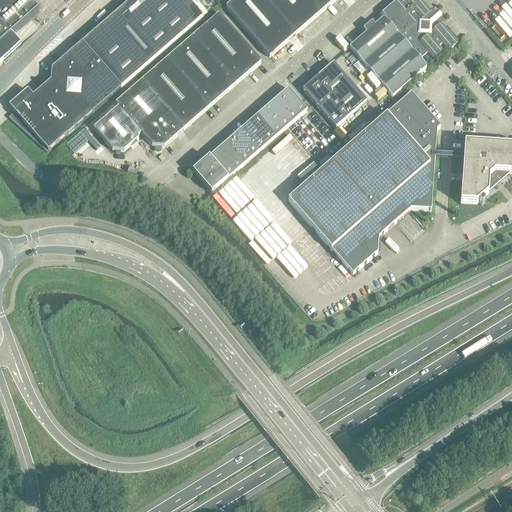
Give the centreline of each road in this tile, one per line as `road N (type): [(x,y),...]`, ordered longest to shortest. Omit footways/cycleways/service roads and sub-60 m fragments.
road 1 (motorway): [(511,268),(223,431),(151,463),(106,465),(82,454),(43,415),(14,351)]
road 2 (unclassified): [(142,192),(206,234),(293,328),(310,331),(511,232)]
road 3 (motorway): [(511,295),(157,511)]
road 4 (motorway): [(200,511),(511,322)]
road 5 (unclassified): [(142,192),(364,0)]
road 6 (secondary): [(176,285),(352,501)]
road 7 (secondary): [(176,285),(158,260),(91,232),(3,243)]
road 8 (secondary): [(9,259),(33,251),(95,254),(176,285)]
road 9 (unclassified): [(0,135),(40,173),(142,192)]
road 10 (motorway): [(0,374),(30,455),(35,511)]
road 11 (secondary): [(395,468),(511,391)]
